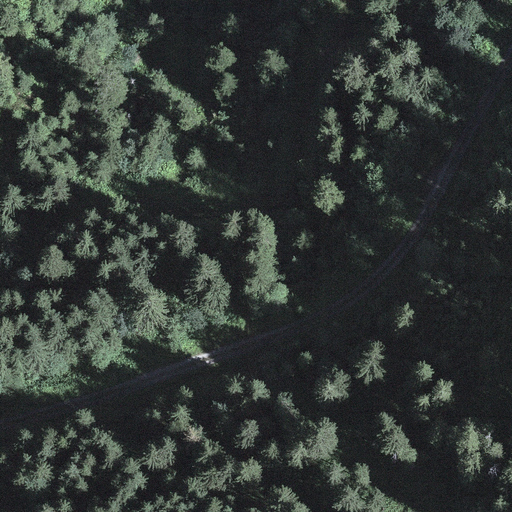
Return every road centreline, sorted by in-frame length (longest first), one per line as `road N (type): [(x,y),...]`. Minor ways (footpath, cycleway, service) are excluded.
road 1 (track): [(511,55),(415,231),(372,290),(325,323),(0,420)]
road 2 (track): [(0,273),(82,208),(115,199),(258,203),(283,182),(314,80),(359,0)]
